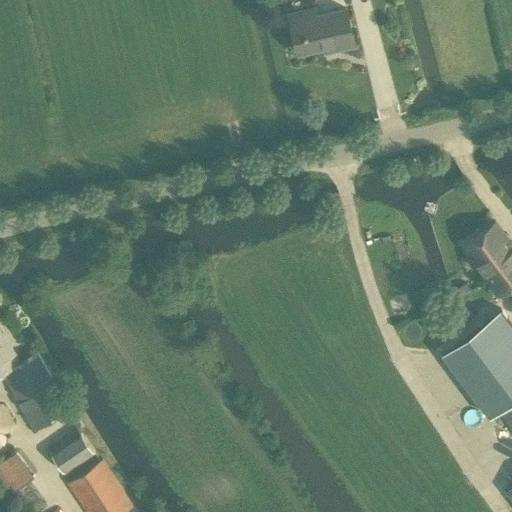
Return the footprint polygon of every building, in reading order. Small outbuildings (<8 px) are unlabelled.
[(299,52),(324,46),(325,51),(355,44),(346,6),(317,13),(315,7),(290,13),(299,52)] [(511,243),(495,221),(463,245),(500,294),(511,285),(511,243)] [(489,415),(500,407),(502,409),(511,401),(511,323),(501,308),(442,352),(489,415)] [(34,428),(68,408),(36,352),(14,364),(0,340),(0,336),(3,335),(0,331),(0,372),(1,371),(34,428)] [(511,401),(502,409),(511,422),(511,485),(508,489),(511,494),(511,401)] [(64,471),(95,451),(80,429),(49,450),(64,471)] [(15,489),(33,476),(16,451),(0,462),(0,476),(7,486),(11,484),(15,489)] [(87,511),(122,511),(133,505),(102,458),(67,481),(87,511)]
